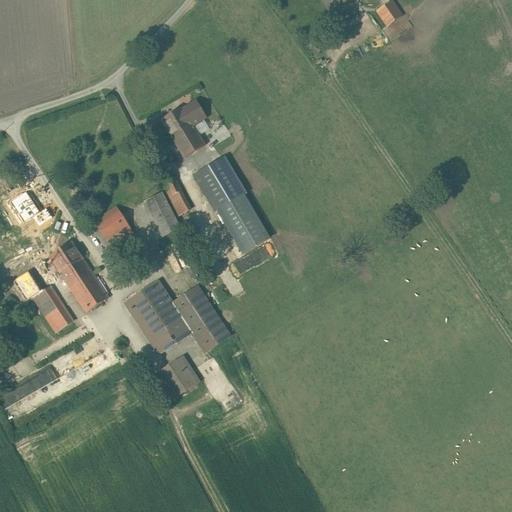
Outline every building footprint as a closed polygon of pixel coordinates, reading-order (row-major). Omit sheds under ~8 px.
[(393,3),(378,14),(387,26),(402,15),(393,3)] [(360,16),(356,5),(338,12),(342,23),(360,16)] [(182,109),(162,121),(184,158),(205,146),(193,126),(205,118),(200,109),(198,110),(194,103),(183,109),(182,109)] [(223,160),(195,177),(205,194),(209,200),(237,184),(223,160)] [(179,185),(173,174),(165,178),(172,190),(179,185)] [(179,185),(172,190),(165,178),(162,180),(179,210),(190,204),(179,185)] [(237,184),(209,200),(205,194),(204,194),(214,212),(243,195),(237,184)] [(162,193),(144,202),(162,238),(180,229),(162,193)] [(243,195),(217,210),(243,254),(268,239),(243,195)] [(116,207),(94,220),(112,251),(134,238),(120,214),(116,207)] [(109,297),(72,241),(49,256),(85,312),(109,297)] [(141,279),(119,294),(125,303),(148,289),(141,279)] [(148,289),(125,303),(159,355),(192,333),(172,303),(158,282),(148,289)] [(54,292),(48,283),(35,291),(31,294),(55,332),(57,331),(59,335),(75,325),(64,307),(68,304),(59,289),(54,292)] [(197,287),(172,303),(192,333),(205,353),(210,350),(230,337),(197,287)] [(199,384),(182,358),(156,375),(173,400),(199,384)]
